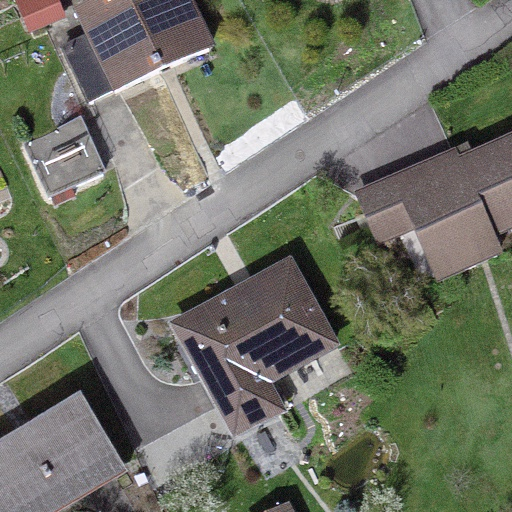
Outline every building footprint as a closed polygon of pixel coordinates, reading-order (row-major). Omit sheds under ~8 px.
[(208,51),(184,0),(101,0),(79,10),(91,37),(64,50),(89,105),(208,51)] [(102,176),(78,121),(23,146),(48,200),(102,176)] [(497,257),(489,239),(511,229),(511,141),(393,193),(389,184),(357,197),(378,244),(428,222),(452,277),(497,257)] [(234,439),(279,414),(263,385),(332,347),(288,267),(174,329),(234,439)] [(0,444),(0,511),(36,511),(53,502),(58,511),(62,511),(123,476),(78,399),(0,444)]
